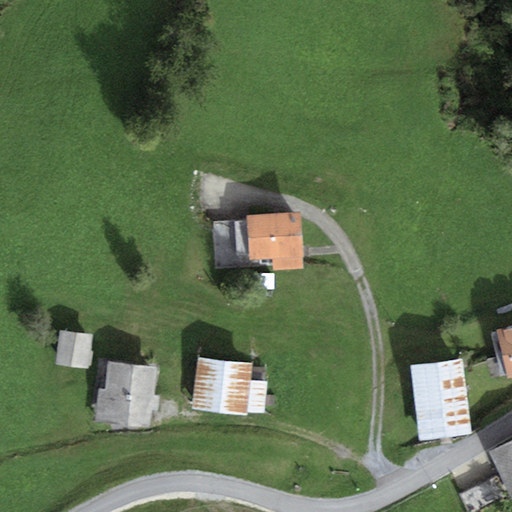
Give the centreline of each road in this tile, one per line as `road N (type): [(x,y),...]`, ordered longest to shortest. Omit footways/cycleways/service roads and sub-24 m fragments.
road 1 (unclassified): [(511,422),(364,508),(317,511),(166,481),(81,511)]
road 2 (track): [(212,184),(308,211),(344,244),(376,352),(378,466)]
road 3 (track): [(174,418),(300,431),(378,466),(396,490)]
